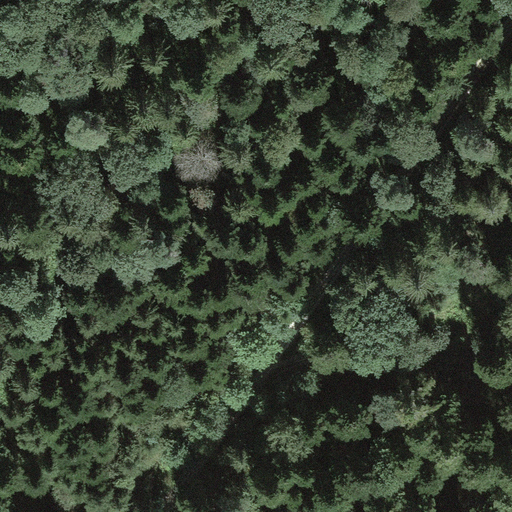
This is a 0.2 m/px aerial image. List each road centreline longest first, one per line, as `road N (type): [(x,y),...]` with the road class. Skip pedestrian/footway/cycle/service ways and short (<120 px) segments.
road 1 (track): [(160,511),(511,19)]
road 2 (track): [(511,410),(384,356),(317,350),(274,357)]
